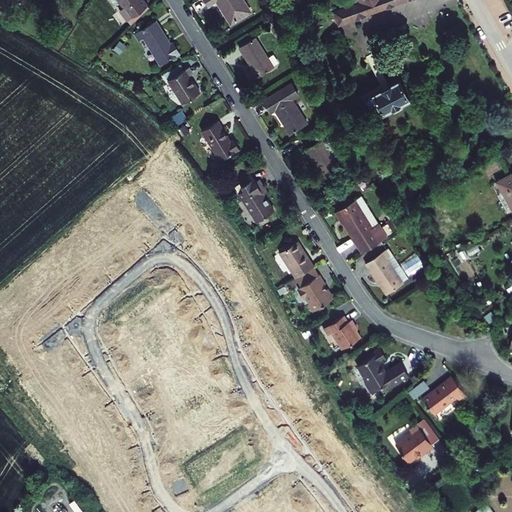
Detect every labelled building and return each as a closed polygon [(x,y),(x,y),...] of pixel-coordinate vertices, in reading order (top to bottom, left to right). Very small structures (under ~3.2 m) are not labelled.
[(18,0),(8,0),(5,7),(6,8),(13,11),(18,0)] [(28,1),(25,0),(18,0),(13,11),(20,16),(28,1)] [(128,0),(141,14),(155,1),(154,0),(128,0)] [(212,0),(214,2),(217,0),(225,0),(238,20),(257,8),(252,0),(212,0)] [(355,0),(356,0),(343,3),(331,8),(333,12),(338,28),(412,0),(355,0)] [(141,14),(144,17),(157,2),(155,1),(141,14)] [(142,30),(146,37),(151,34),(169,61),(187,49),(181,39),(178,41),(163,16),(142,30)] [(327,36),(343,70),(358,63),(343,33),(334,37),(332,33),(327,36)] [(246,44),(259,65),(253,69),(258,78),(280,64),(261,34),(246,44)] [(196,63),(176,76),(189,99),(207,89),(197,72),(200,70),(196,63)] [(269,96),(276,108),(281,105),(297,130),(314,119),(299,94),(304,91),(297,79),(269,96)] [(400,83),(386,90),(368,99),(380,120),(392,114),(394,115),(402,111),(402,109),(411,104),(400,83)] [(236,136),(224,116),(208,125),(226,156),(245,144),(240,135),(236,136)] [(313,144),(332,174),(347,164),(328,133),(313,144)] [(264,176),(261,178),(257,171),(238,182),(246,196),(248,195),(262,218),(279,207),(269,191),(272,188),(264,176)] [(511,174),(495,183),(511,214),(511,174)] [(339,194),(336,190),(331,194),(334,198),(339,194)] [(367,190),(361,193),(375,215),(380,211),(367,190)] [(342,206),(367,246),(393,230),(389,224),(383,227),(375,215),(361,193),(342,206)] [(284,249),(301,274),(308,270),(320,262),(302,237),(284,249)] [(371,257),(391,289),(408,278),(394,253),(397,251),(392,244),(371,257)] [(325,270),(320,262),(308,270),(310,273),(306,276),(306,277),(303,279),(306,283),(325,270)] [(301,274),(294,279),(296,283),(301,284),(302,281),(302,280),(303,279),(306,277),(306,276),(310,273),(308,270),(301,274)] [(331,280),(325,270),(306,283),(307,284),(306,285),(305,288),(308,293),(311,294),(312,293),(316,299),(315,300),(320,307),(339,295),(333,285),(331,286),(328,282),(331,280)] [(357,327),(351,317),(349,319),(345,312),(325,325),(330,332),(333,330),(344,347),(362,335),(357,327)] [(353,316),(351,317),(357,327),(359,325),(353,316)] [(370,356),(359,363),(370,378),(369,379),(369,380),(369,383),(372,387),(375,388),(376,389),(383,384),(385,388),(411,371),(403,359),(388,368),(382,359),(388,355),(382,345),(369,354),(370,356)] [(463,403),(470,398),(455,378),(427,401),(438,416),(461,400),(463,403)] [(434,448),(432,446),(439,439),(424,419),(409,430),(411,436),(397,447),(403,459),(409,465),(422,456),(434,448)] [(75,511),(82,511),(74,499),(68,502),(75,511)] [(493,511),(487,503),(475,511),(493,511)]
